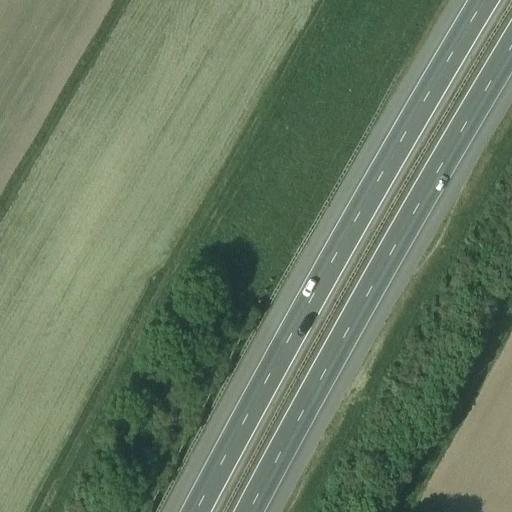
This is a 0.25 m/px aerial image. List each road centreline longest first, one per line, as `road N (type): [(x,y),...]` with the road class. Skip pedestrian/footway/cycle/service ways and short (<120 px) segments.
road 1 (motorway): [(484,0),(196,511)]
road 2 (motorway): [(252,511),(511,52)]
